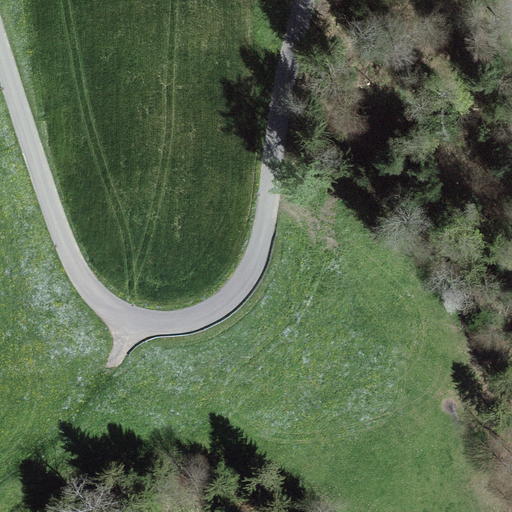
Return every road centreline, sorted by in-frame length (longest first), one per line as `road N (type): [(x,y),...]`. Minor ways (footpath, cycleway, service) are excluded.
road 1 (tertiary): [(0,41),(45,183),(90,289),(134,321),(192,318),(232,293),(259,247),(302,0)]
road 2 (track): [(134,321),(57,434),(0,477)]
